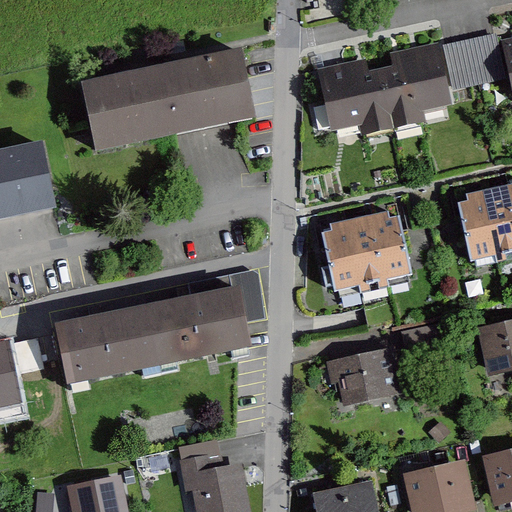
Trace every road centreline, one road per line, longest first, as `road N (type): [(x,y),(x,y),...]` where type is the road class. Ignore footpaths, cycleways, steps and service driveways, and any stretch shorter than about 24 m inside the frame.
road 1 (residential): [(288,0),(276,511)]
road 2 (unknown): [(286,207),(511,166)]
